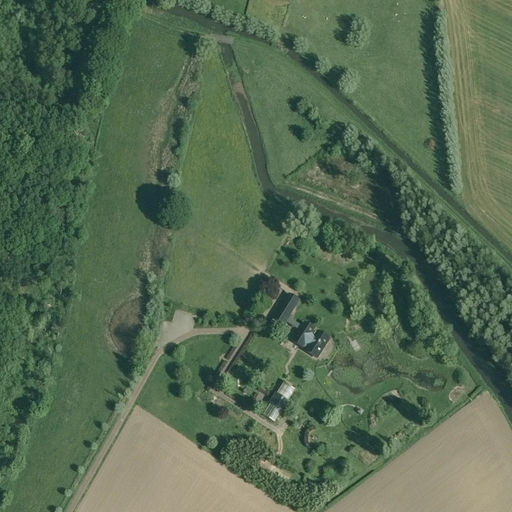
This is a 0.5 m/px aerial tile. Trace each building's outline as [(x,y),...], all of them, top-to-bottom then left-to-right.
[(274,304),(277,290),(267,289),(265,303),(274,304)] [(299,301),(288,295),(283,303),(294,310),(299,301)] [(294,310),(283,303),(278,312),(288,318),(294,310)] [(286,322),(288,318),(278,312),(272,320),(283,326),(284,325),(286,322)] [(283,326),(272,320),(269,326),(279,333),(283,326)] [(292,342),(301,347),(302,348),(303,347),(304,345),(306,346),(309,347),(307,350),(306,352),(316,359),(324,346),(328,340),(326,338),(318,333),(313,331),(314,330),(304,324),(292,342)] [(276,395),(287,402),(294,391),(283,383),(276,395)] [(289,403),(288,402),(287,402),(276,395),(275,394),(269,404),(269,405),(281,412),(282,413),(289,403)] [(281,412),(269,405),(262,416),(274,423),(281,412)]
